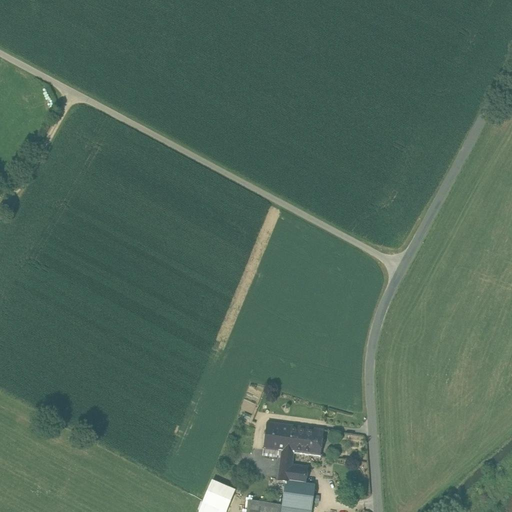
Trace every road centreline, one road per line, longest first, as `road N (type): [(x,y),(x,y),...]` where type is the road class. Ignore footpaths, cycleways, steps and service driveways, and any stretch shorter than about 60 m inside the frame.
road 1 (unclassified): [(401,268),(0,49)]
road 2 (unclassified): [(401,268),(380,308),(367,368),(378,511)]
road 3 (unclassified): [(511,61),(401,268)]
